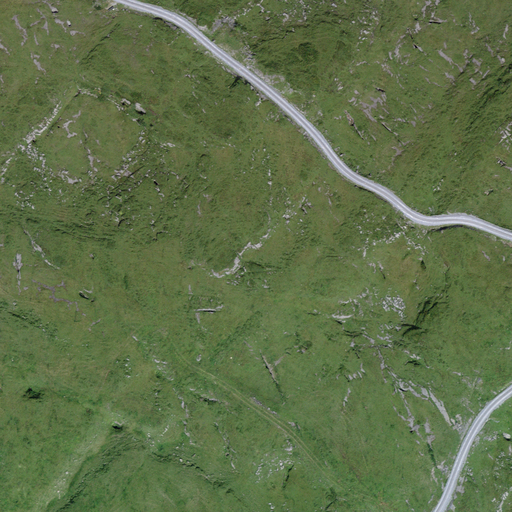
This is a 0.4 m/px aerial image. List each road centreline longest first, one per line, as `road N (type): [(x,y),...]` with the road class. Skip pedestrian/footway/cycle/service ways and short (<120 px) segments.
road 1 (track): [(121,0),(184,24),(300,118),(338,164),(404,210),(511,236)]
road 2 (track): [(511,389),(472,432),(438,511)]
